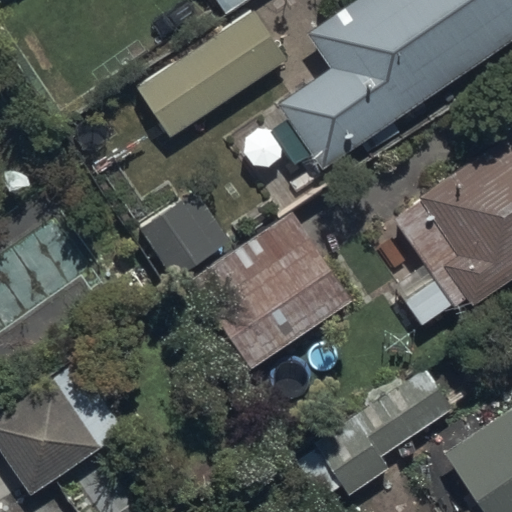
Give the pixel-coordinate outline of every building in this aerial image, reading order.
[(511,0),(345,0),(300,31),(326,69),(277,101),(321,168),(371,135),(511,40),(511,0)] [(131,87),(167,140),(288,59),(253,6),(131,87)] [(511,126),(399,202),(470,308),(511,279),(511,126)] [(133,232),(167,282),(229,241),(195,191),(133,232)] [(184,289),(242,375),(350,303),(292,217),(184,289)] [(0,411),(0,448),(33,497),(126,434),(76,361),(0,411)] [(309,448),(347,504),(391,474),(380,458),(449,412),(422,372),(353,418),(309,448)] [(481,511),(511,511),(511,413),(445,459),(481,511)]
